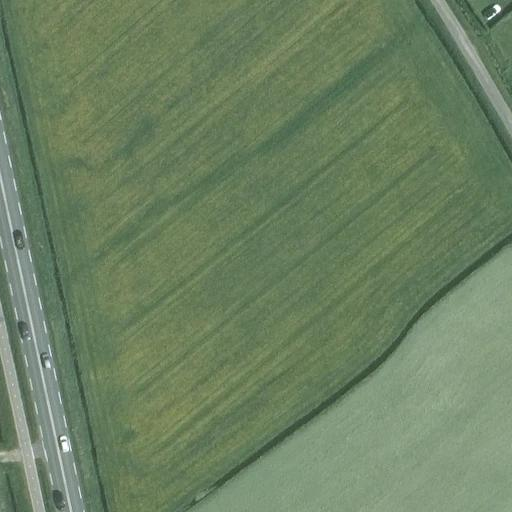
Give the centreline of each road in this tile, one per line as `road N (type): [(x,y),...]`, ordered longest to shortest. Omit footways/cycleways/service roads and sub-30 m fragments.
road 1 (primary): [(71,511),(0,173)]
road 2 (unclassified): [(511,128),(434,0)]
